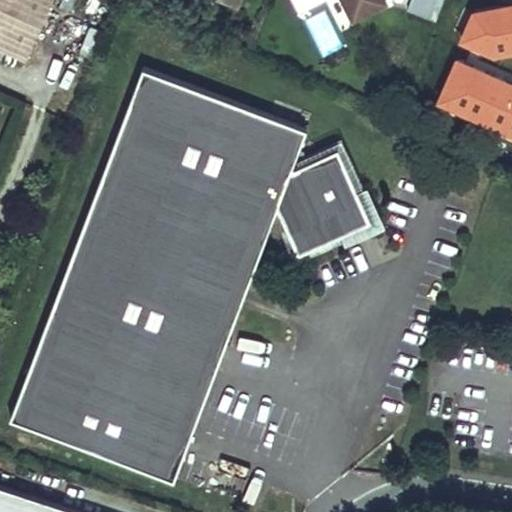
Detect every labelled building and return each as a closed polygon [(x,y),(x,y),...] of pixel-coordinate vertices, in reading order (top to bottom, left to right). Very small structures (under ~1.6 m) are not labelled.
[(0,0),(0,46),(26,58),(52,0),(0,0)] [(291,0),(295,11),(327,0),(291,0)] [(347,0),(355,16),(387,0),(347,0)] [(432,19),(439,0),(409,0),(406,8),(432,19)] [(322,60),(343,49),(323,9),(302,20),(322,60)] [(295,165),(308,128),(145,66),(11,417),(175,479),(278,208),(281,209),(299,252),(342,234),(340,216),(346,202),(358,190),(340,147),(298,166),(295,165)] [(0,511),(90,511),(0,482),(0,511)]
